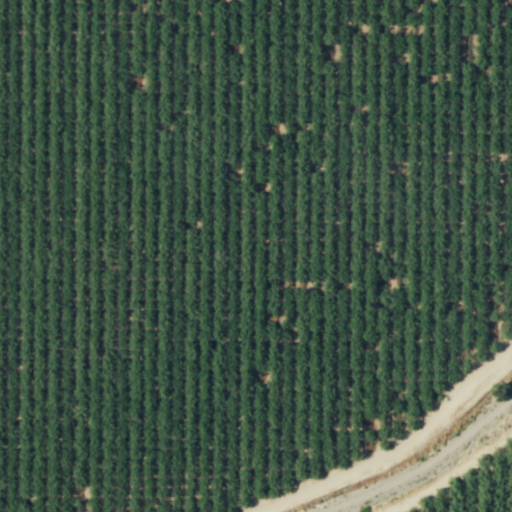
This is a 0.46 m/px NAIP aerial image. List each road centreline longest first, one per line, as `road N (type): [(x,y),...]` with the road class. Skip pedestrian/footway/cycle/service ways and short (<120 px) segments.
road 1 (track): [(511,341),(392,452),(254,511)]
road 2 (track): [(390,511),(511,430)]
